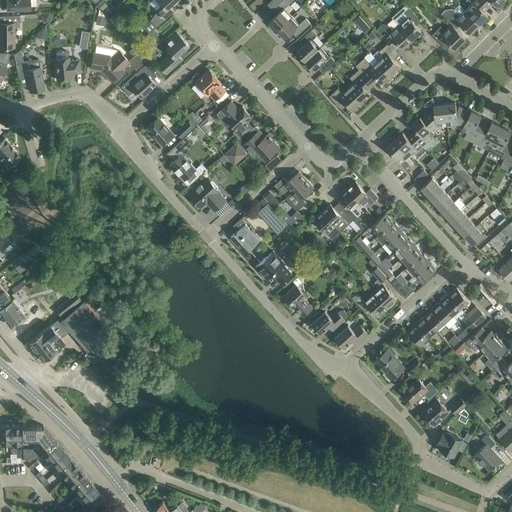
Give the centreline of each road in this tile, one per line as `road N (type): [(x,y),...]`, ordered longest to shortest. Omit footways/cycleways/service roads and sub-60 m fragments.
road 1 (residential): [(345,366),(300,341),(91,99),(78,94),(24,109)]
road 2 (unclassified): [(357,143),(339,160),(318,157),(204,31),(199,14),(214,0)]
road 3 (residential): [(511,470),(486,491),(418,460),(409,429),(345,366)]
road 4 (residential): [(345,366),(462,260)]
road 5 (residential): [(462,260),(357,143)]
road 6 (residential): [(251,511),(144,470),(115,481)]
road 7 (tertiary): [(115,481),(15,379)]
road 8 (unclassified): [(454,76),(427,79),(357,143)]
